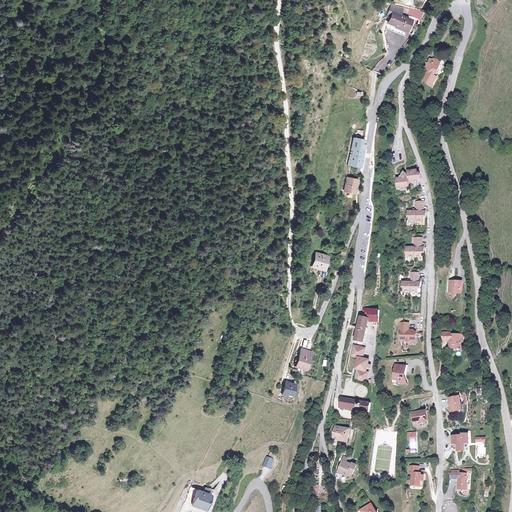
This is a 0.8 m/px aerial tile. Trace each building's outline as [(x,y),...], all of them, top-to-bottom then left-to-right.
[(409,9),(398,6),(395,13),(398,14),(392,29),(409,37),(416,21),(406,16),(407,13),(409,9)] [(427,13),(409,8),(409,9),(407,13),(424,20),(427,13)] [(434,66),(430,65),(429,71),(434,73),(426,82),(435,88),(440,81),(437,79),(439,76),(441,76),(446,64),(441,62),(439,61),(439,63),(435,62),(434,66)] [(362,94),(366,94),(366,90),(362,90),(362,89),(361,88),(361,87),(360,87),(359,86),(357,86),(355,87),(354,87),(353,88),(353,89),(352,90),(352,91),(352,92),(352,94),(353,95),(354,96),(355,96),(356,97),(357,97),(359,97),(360,96),(361,94),(362,94)] [(353,137),(348,164),(359,167),(364,139),(353,137)] [(401,189),(406,189),(406,186),(410,185),(409,182),(419,181),(418,178),(421,178),(421,172),(418,173),(418,169),(408,170),(408,173),(407,173),(404,171),(402,174),(403,175),(399,175),(400,177),(397,178),(397,186),(401,186),(401,189)] [(346,177),(344,191),(353,192),(354,184),(355,184),(356,178),(346,177)] [(427,201),(419,201),(419,210),(411,210),(411,216),(412,216),(412,220),(426,220),(427,216),(429,216),(429,210),(427,210),(423,210),(423,208),(427,208),(427,201)] [(425,237),(417,237),(417,247),(408,247),(408,252),(409,252),(409,256),(424,257),(424,253),(426,253),(426,247),(424,247),(421,247),(421,245),(425,245),(425,237)] [(313,251),(309,263),(322,267),(326,254),(313,251)] [(421,274),(413,273),(413,283),(404,282),(404,287),(406,288),(406,292),(419,293),(420,289),(423,289),(423,283),(421,283),(417,283),(417,281),(421,281),(421,274)] [(464,279),(453,278),(452,289),(455,289),(458,292),(461,289),(464,287),(464,279)] [(383,321),(384,307),(368,306),(367,310),(370,310),(370,313),(369,313),(368,317),(373,318),(372,320),(383,321)] [(372,322),(372,320),(373,318),(368,317),(364,315),(361,327),(358,338),(367,340),(372,322)] [(411,321),(403,320),(402,338),(418,339),(418,331),(416,328),(410,328),(408,327),(408,325),(411,325),(411,321)] [(452,330),(444,330),(444,338),(451,338),(451,346),(459,346),(462,344),(462,337),(460,337),(461,333),(452,332),(452,330)] [(368,346),(357,343),(354,354),(360,355),(357,367),(359,368),(363,368),(366,357),(368,346)] [(295,358),(294,363),(298,364),(297,368),(301,370),(303,366),(304,363),(309,349),(302,346),(301,351),(298,350),(296,355),(295,354),(293,358),(295,358)] [(372,358),(366,357),(363,368),(369,370),(372,358)] [(408,367),(397,365),(395,382),(401,383),(408,380),(405,374),(406,372),(407,371),(408,367)] [(369,381),(371,371),(369,370),(363,368),(359,368),(357,378),(361,379),(369,381)] [(282,379),(278,392),(287,394),(291,382),(282,379)] [(343,395),(342,406),(371,410),(373,400),(343,395)] [(460,395),(449,396),(450,401),(451,401),(452,410),(462,408),(460,395)] [(423,409),(415,410),(416,418),(417,423),(422,422),(421,421),(430,420),(429,410),(423,410),(423,409)] [(336,436),(336,438),(342,439),(351,441),(353,426),(339,424),(336,423),(333,435),(336,436)] [(463,434),(453,434),(454,442),(459,442),(459,449),(466,449),(465,441),(470,441),(470,432),(463,432),(463,434)] [(266,458),(263,466),(269,468),(273,460),(266,458)] [(341,470),(343,472),(350,473),(351,473),(355,474),(359,463),(356,462),(355,463),(346,459),(341,470)] [(421,464),(413,464),(412,471),(414,471),(413,482),(422,483),(423,477),(423,473),(421,473),(421,471),(421,464)] [(461,469),(453,468),(453,476),(460,477),(461,477),(461,478),(460,478),(459,486),(466,487),(467,482),(469,482),(469,477),(468,477),(469,471),(461,472),(461,469)] [(310,495),(317,498),(321,488),(314,485),(310,495)] [(212,493),(214,489),(209,487),(208,491),(195,487),(189,502),(209,509),(215,494),(212,493)] [(381,511),(376,502),(364,509),(366,511),(381,511)]
